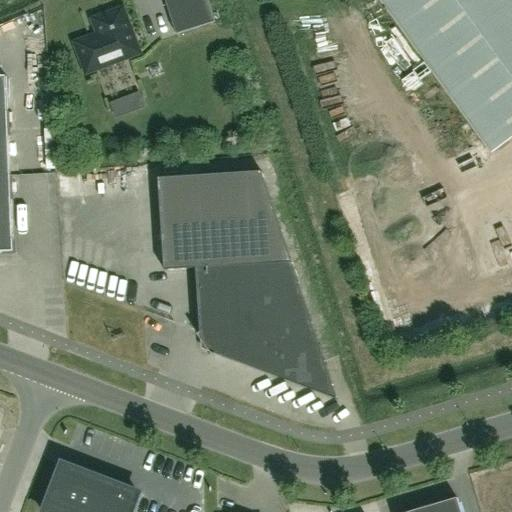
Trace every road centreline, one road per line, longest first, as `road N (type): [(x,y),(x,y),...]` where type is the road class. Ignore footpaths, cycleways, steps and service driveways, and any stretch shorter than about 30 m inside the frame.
road 1 (primary): [(511,426),(386,464),(322,472),(46,373)]
road 2 (unclassified): [(0,507),(46,373)]
